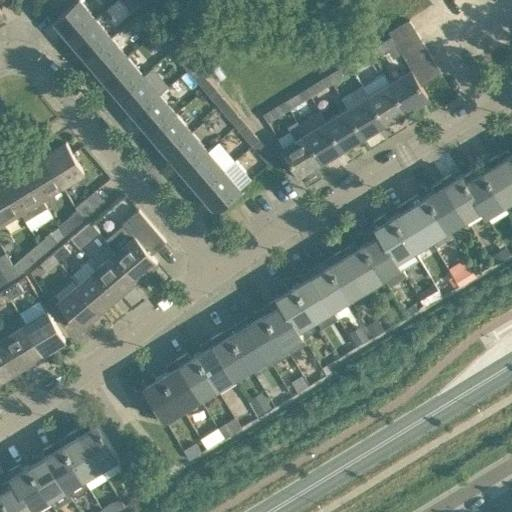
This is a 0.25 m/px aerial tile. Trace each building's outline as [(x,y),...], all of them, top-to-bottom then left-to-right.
[(95,17),(80,0),(76,0),(54,19),(71,38),(95,17)] [(139,10),(156,31),(163,25),(146,4),(139,10)] [(95,17),(71,38),(87,57),(111,36),(95,17)] [(389,30),(391,35),(396,43),(411,67),(421,84),(442,72),(409,18),(389,30)] [(167,43),(172,49),(179,43),(163,25),(156,31),(149,36),(160,49),(167,43)] [(391,35),(369,48),(374,56),(396,43),(391,35)] [(111,36),(87,57),(103,76),(128,55),(111,36)] [(172,49),(188,68),(195,62),(179,43),(172,49)] [(369,48),(348,61),(353,69),(374,56),(369,48)] [(128,55),(103,76),(119,95),(144,74),(128,55)] [(348,61),(327,74),(332,82),(353,69),(348,61)] [(188,68),(204,87),(211,81),(195,62),(188,68)] [(389,81),(406,109),(428,95),(421,84),(411,67),(389,81)] [(368,94),(385,121),(406,109),(389,81),(384,72),(375,78),(380,86),(368,94)] [(144,74),(119,95),(135,114),(160,93),(144,74)] [(327,74),(306,87),(311,95),(332,82),(327,74)] [(204,87),(220,106),(227,100),(211,81),(204,87)] [(306,87),(285,99),(290,108),(311,95),(306,87)] [(160,93),(135,114),(151,133),(176,111),(160,93)] [(368,94),(347,106),(364,134),(385,121),(368,94)] [(320,110),(343,147),(364,134),(341,97),(320,110)] [(268,121),(290,108),(285,99),(263,112),(268,121)] [(220,106),(236,125),(243,119),(227,100),(220,106)] [(299,122),(321,160),(343,147),(320,110),(299,122)] [(176,111),(151,133),(167,151),(192,130),(176,111)] [(236,125),(252,144),(259,138),(243,119),(236,125)] [(299,173),(321,160),(299,122),(297,119),(288,124),(296,137),(283,145),(299,173)] [(192,130),(167,151),(183,170),(208,149),(192,130)] [(276,157),(259,138),(252,144),(269,163),(276,157)] [(44,154),(62,184),(84,170),(66,140),(44,154)] [(497,153),(511,178),(511,151),(511,152),(508,147),(497,153)] [(208,149),(183,170),(199,189),(224,168),(208,149)] [(483,169),(503,202),(511,196),(511,178),(497,153),(487,160),(490,165),(483,169)] [(23,166),(47,206),(47,205),(42,196),(62,184),(44,154),(23,166)] [(2,179),(20,209),(21,209),(26,218),(47,206),(23,166),(2,179)] [(224,168),(199,189),(216,209),(240,187),(224,168)] [(462,172),(486,212),(503,202),(483,169),(477,173),(474,168),(464,174),(462,172)] [(441,177),(465,215),(479,207),(483,214),(486,212),(462,172),(455,176),(452,171),(441,177)] [(427,193),(447,226),(465,215),(441,177),(431,184),(434,189),(427,193)] [(0,221),(20,209),(2,179),(0,180),(0,221)] [(96,188),(75,205),(77,208),(84,216),(105,199),(96,188)] [(407,198),(430,236),(447,226),(427,193),(421,197),(418,192),(407,198)] [(393,214),(413,246),(430,236),(407,198),(397,205),(400,210),(393,214)] [(109,203),(89,220),(99,231),(118,214),(109,203)] [(73,226),(84,216),(77,208),(75,205),(64,215),(73,226)] [(139,208),(123,221),(134,234),(115,250),(138,277),(157,260),(151,253),(166,240),(139,208)] [(396,257),(397,256),(413,246),(393,214),(387,218),(384,213),(372,219),(377,226),(396,257)] [(87,240),(99,231),(89,220),(78,229),(87,240)] [(363,241),(390,284),(407,274),(400,264),(401,264),(397,256),(396,257),(377,226),(367,232),(370,237),(363,241)] [(51,231),(39,241),(46,250),(58,239),(51,231)] [(343,247),(366,285),(382,275),(389,285),(390,284),(363,241),(357,245),(354,240),(343,247)] [(39,241),(13,263),(18,273),(20,272),(46,250),(39,241)] [(64,243),(52,252),(59,261),(71,251),(64,243)] [(329,262),(349,295),(366,285),(343,247),(332,253),(335,258),(329,262)] [(96,266),(119,293),(138,277),(115,250),(96,266)] [(0,254),(0,266),(8,279),(18,273),(13,263),(5,251),(0,254)] [(48,270),(59,261),(52,252),(41,262),(48,270)] [(77,282),(100,309),(119,293),(96,266),(90,258),(71,274),(77,282)] [(309,267),(332,305),(349,295),(329,262),(322,266),(319,261),(309,267)] [(471,264),(454,275),(459,283),(460,284),(478,274),(471,264)] [(295,283),(315,315),(332,305),(309,267),(298,274),(301,279),(295,283)] [(5,288),(11,298),(24,290),(18,280),(5,288)] [(419,288),(428,303),(442,295),(433,280),(419,288)] [(81,325),(100,309),(77,282),(60,297),(56,292),(48,299),(63,324),(72,315),(81,325)] [(298,326),(303,333),(299,326),(315,315),(295,283),(288,287),(285,282),(274,288),(298,326)] [(0,304),(11,298),(5,288),(0,291),(0,304)] [(265,311),(286,343),(303,333),(298,326),(274,288),(278,295),(268,301),(271,307),(265,311)] [(25,322),(43,352),(65,338),(47,308),(25,322)] [(255,309),(244,316),(269,354),(286,343),(265,311),(258,314),(255,309)] [(237,327),(231,331),(251,364),(269,354),(244,316),(234,322),(237,327)] [(379,319),(367,325),(373,335),(384,328),(379,319)] [(4,335),(22,365),(43,352),(25,322),(4,335)] [(369,337),(361,324),(349,331),(356,344),(369,337)] [(210,336),(234,375),(251,364),(231,331),(224,335),(221,330),(210,336)] [(0,336),(0,375),(1,377),(22,365),(4,335),(0,336)] [(196,352),(217,385),(234,375),(210,336),(200,343),(203,348),(196,352)] [(176,357),(200,396),(217,385),(196,352),(190,356),(187,351),(176,357)] [(162,373),(183,406),(200,396),(176,357),(166,364),(169,369),(162,373)] [(165,417),(183,406),(162,373),(156,377),(153,371),(142,378),(165,417)] [(300,375),(291,380),(297,391),(306,385),(300,375)] [(265,395),(252,403),(259,414),(271,406),(265,395)] [(218,426),(224,436),(225,437),(242,426),(235,415),(218,426)] [(77,427),(100,465),(118,455),(97,421),(90,426),(87,420),(77,427)] [(207,447),(224,436),(218,426),(201,437),(207,447)] [(63,442),(83,476),(100,465),(77,427),(66,433),(69,438),(63,442)] [(42,448),(66,486),(70,493),(76,494),(77,495),(86,489),(85,488),(88,484),(83,476),(63,442),(56,446),(53,441),(42,448)] [(28,463),(49,496),(66,486),(42,448),(32,454),(35,459),(28,463)] [(8,468),(34,511),(35,511),(32,507),(49,496),(28,463),(22,467),(19,462),(8,468)] [(5,487),(0,489),(0,493),(11,511),(34,511),(8,468),(8,469),(12,475),(2,482),(5,487)] [(0,511),(11,511),(0,493),(0,511)]
